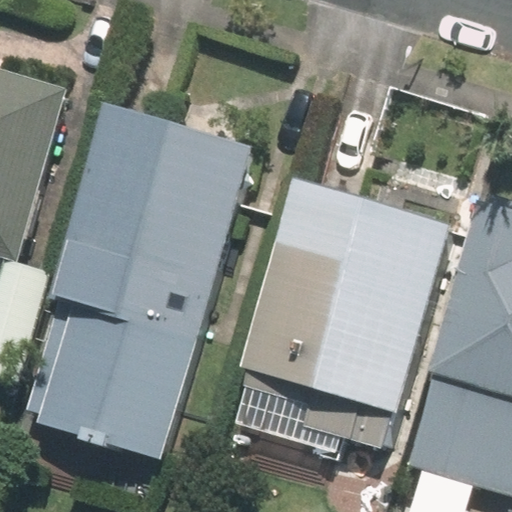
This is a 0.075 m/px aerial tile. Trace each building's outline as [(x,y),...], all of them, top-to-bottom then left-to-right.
[(94,90),(0,59),(0,368),(40,367),(62,267),(34,255),(94,90)] [(270,147),(134,108),(78,301),(214,340),(270,147)] [(468,228),(322,183),(276,366),(420,410),(468,228)] [(511,197),(506,196),(430,459),(511,482),(511,197)] [(234,369),(202,358),(184,413),(217,423),(234,369)]
